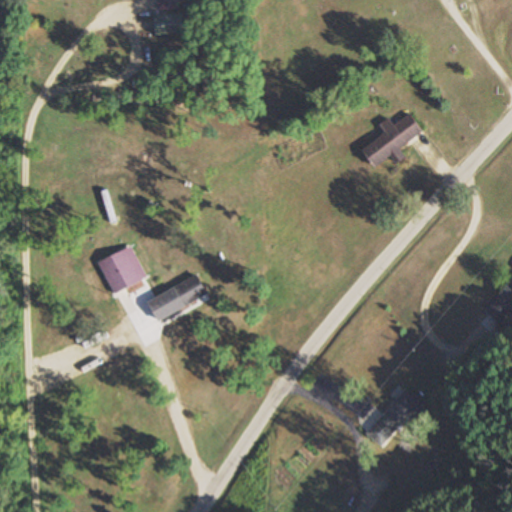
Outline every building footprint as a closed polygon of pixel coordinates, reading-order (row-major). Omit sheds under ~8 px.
[(156,15),(156,36),(184,36),(184,15),(156,15)] [(364,150),(377,167),(394,156),(399,163),(406,157),(401,149),(425,132),(412,115),(396,126),(391,118),(381,125),(387,134),(364,150)] [(116,294),(148,278),(132,246),(100,262),(116,294)] [(174,287),(185,307),(209,294),(198,274),(174,287)] [(511,314),(511,282),(486,308),(503,324),(511,314)] [(383,447),(425,406),(408,390),(367,430),(383,447)]
